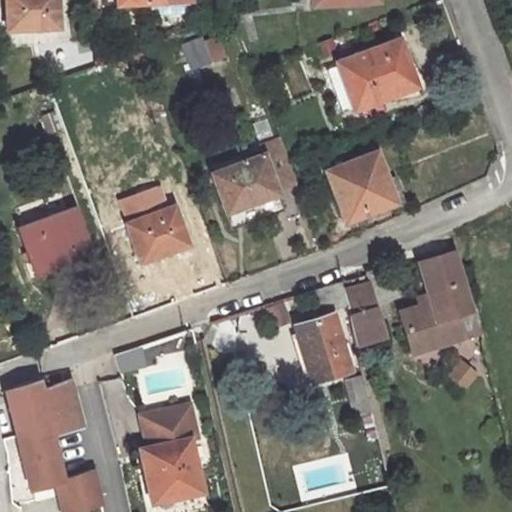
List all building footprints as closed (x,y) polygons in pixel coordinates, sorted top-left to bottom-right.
[(54,0),(1,0),(2,28),(55,26),(54,0)] [(396,39),(333,60),(348,106),(411,86),(396,39)] [(209,45),(182,55),(187,71),(215,61),(209,45)] [(279,139),(255,148),(258,156),(208,174),(223,216),(275,197),(273,192),(295,184),(279,139)] [(373,153),(322,170),(341,223),(364,216),(361,210),(391,200),(373,153)] [(156,185),(117,200),(126,221),(121,223),(137,262),(186,244),(171,204),(164,207),(156,185)] [(275,197),(223,216),(228,228),(280,209),(275,197)] [(76,211),(22,228),(32,262),(87,243),(76,211)] [(87,243),(32,262),(35,271),(90,253),(87,243)] [(430,303),(398,312),(410,352),(459,340),(458,334),(482,328),(477,308),(469,310),(452,252),(417,262),(430,303)] [(323,288),(330,308),(347,306),(344,290),(341,282),(323,288)] [(350,317),(376,310),(368,285),(344,290),(347,306),(350,317)] [(283,309),(295,304),(293,298),(281,301),(283,309)] [(357,345),(385,337),(376,310),(350,317),(357,345)] [(332,314),(294,324),(312,381),(351,370),(332,314)] [(364,377),(349,380),(357,417),(373,413),(364,377)] [(70,379),(36,389),(38,398),(45,429),(47,437),(80,428),(70,379)] [(35,382),(5,392),(9,407),(38,398),(36,389),(35,382)] [(45,429),(38,398),(9,407),(15,438),(45,429)] [(145,449),(136,452),(151,505),(200,491),(185,440),(192,438),(183,406),(136,418),(145,449)] [(45,429),(15,438),(26,493),(56,482),(47,437),(45,429)] [(56,482),(63,511),(69,511),(97,503),(90,471),(56,482)]
